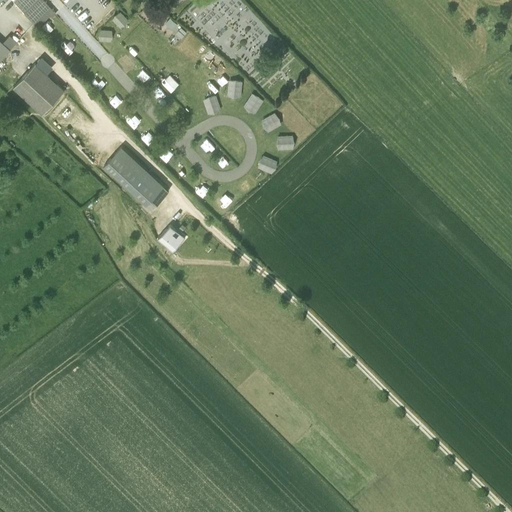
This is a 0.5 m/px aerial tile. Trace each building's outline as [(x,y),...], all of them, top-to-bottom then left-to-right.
[(43,0),(38,0),(25,12),(38,26),(54,11),(43,0)] [(122,26),(130,19),(122,10),(114,17),(122,26)] [(163,21),(172,30),(177,24),(168,16),(163,21)] [(101,28),(101,39),(114,40),(114,28),(101,28)] [(70,38),(63,44),(71,53),(78,46),(70,38)] [(0,58),(9,50),(0,41),(0,58)] [(42,114),(64,89),(35,62),(13,86),(42,114)] [(242,96),(245,80),(231,78),(228,94),(242,96)] [(257,112),(265,97),(253,91),(245,106),(257,112)] [(206,96),(208,112),(221,110),(219,94),(206,96)] [(267,130),(283,124),(278,111),(262,117),(267,130)] [(295,134),(278,134),(278,148),(295,147),(295,134)] [(164,185),(121,146),(104,165),(146,204),(164,185)] [(275,172),(279,158),(263,154),(259,167),(275,172)] [(218,195),(214,206),(223,209),(227,198),(218,195)]
